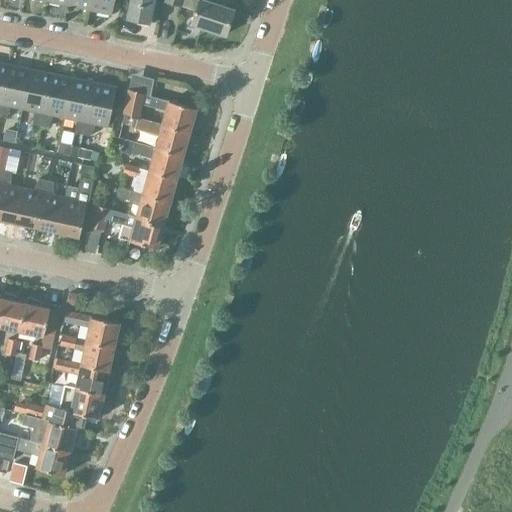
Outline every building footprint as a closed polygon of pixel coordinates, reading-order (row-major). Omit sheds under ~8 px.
[(90,10),(91,0),(69,0),(69,6),(90,10)] [(91,0),(90,10),(112,15),(114,0),(91,0)] [(131,0),(128,19),(150,23),(155,0),(131,0)] [(226,35),(234,10),(201,0),(169,0),(169,3),(196,12),(191,25),(226,35)] [(0,111),(10,65),(0,63),(0,111)] [(23,110),(31,70),(10,65),(0,111),(0,117),(6,119),(11,107),(23,110)] [(41,126),(52,74),(31,70),(23,110),(34,112),(34,125),(41,126)] [(65,118),(73,79),(52,74),(41,126),(49,128),(53,116),(65,118)] [(83,135),(94,83),(73,79),(65,118),(76,121),(76,133),(83,135)] [(94,83),(83,135),(91,136),(96,125),(112,128),(116,113),(111,112),(116,88),(94,83)] [(169,101),(144,95),(129,90),(124,114),(138,118),(139,118),(139,117),(153,122),(162,124),(162,125),(190,133),(196,109),(169,101)] [(153,122),(139,117),(139,118),(138,118),(136,128),(150,132),(150,131),(159,134),(156,147),(156,148),(183,156),(190,133),(162,125),(162,124),(153,122)] [(16,144),(18,133),(6,130),(4,141),(16,144)] [(156,148),(156,147),(126,139),(122,153),(133,155),(133,154),(152,159),(149,171),(177,179),(183,156),(156,148)] [(66,145),(64,154),(76,157),(79,147),(66,145)] [(0,170),(4,172),(7,159),(9,150),(0,148),(0,170)] [(7,159),(18,161),(20,151),(9,149),(9,150),(7,159)] [(80,149),(78,158),(90,161),(92,152),(80,149)] [(177,179),(149,171),(140,168),(140,167),(126,163),(122,175),(137,178),(133,191),(170,202),(177,179)] [(65,198),(57,233),(79,237),(94,168),(82,166),(80,175),(82,176),(77,200),(65,198)] [(0,219),(15,223),(23,188),(11,186),(12,173),(4,172),(0,190),(0,219)] [(36,228),(46,181),(39,179),(34,191),(23,188),(15,223),(36,228)] [(57,233),(65,198),(53,195),(54,183),(46,181),(36,228),(57,233)] [(170,202),(133,191),(119,187),(116,197),(129,200),(129,203),(139,206),(136,217),(164,225),(170,202)] [(164,225),(136,217),(95,205),(90,226),(104,230),(106,219),(133,227),(130,240),(157,248),(164,225)] [(1,299),(0,305),(0,327),(20,332),(25,303),(17,302),(17,297),(5,293),(4,299),(1,299)] [(69,293),(66,309),(75,311),(79,295),(69,293)] [(25,303),(20,332),(43,337),(40,346),(43,347),(51,349),(59,310),(51,309),(40,306),(41,302),(29,298),(27,304),(25,303)] [(64,311),(63,322),(89,327),(86,341),(86,342),(114,348),(119,323),(91,318),(91,317),(65,311),(64,311)] [(62,336),(59,347),(84,352),(81,365),(109,371),(114,348),(86,342),(86,341),(85,340),(62,336)] [(15,357),(19,342),(8,339),(5,354),(15,357)] [(40,361),(43,347),(40,346),(32,344),(28,359),(40,361)] [(61,361),(59,369),(78,373),(76,388),(104,395),(109,371),(81,365),(61,361)] [(26,415),(77,428),(84,430),(88,416),(99,418),(104,395),(76,388),(64,386),(60,407),(47,404),(46,409),(28,404),(26,415)] [(26,415),(24,424),(35,427),(31,441),(43,445),(43,444),(70,451),(77,428),(26,415)] [(0,433),(0,455),(14,460),(16,450),(39,456),(36,469),(64,475),(70,451),(43,444),(43,445),(31,441),(0,433)]
